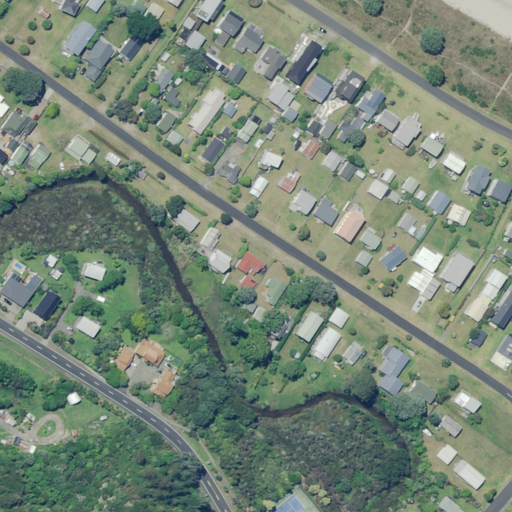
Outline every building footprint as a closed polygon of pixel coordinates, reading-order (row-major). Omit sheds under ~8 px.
[(51,0),(51,1),(59,5),(57,10),(70,16),(77,0),(51,0)] [(101,0),(89,0),(85,7),(94,12),(101,0)] [(216,0),(202,0),(192,16),(202,22),(204,18),(208,21),(219,3),(216,1),(216,0)] [(144,8),(134,1),(130,8),(140,15),(144,8)] [(162,10),(151,4),(144,16),(154,23),(162,10)] [(48,14),(41,9),(38,14),(45,19),(48,14)] [(240,20),(226,11),(216,27),(221,30),(214,41),(221,46),(227,37),(229,37),(240,20)] [(92,31),(79,22),(61,47),(74,56),(92,31)] [(259,32),(248,24),(232,47),(241,53),(245,47),(252,52),(260,41),(255,37),(259,32)] [(202,39),(190,31),(181,45),(193,53),(202,39)] [(141,43),(131,35),(118,52),(128,60),(141,43)] [(97,69),(110,51),(108,49),(110,47),(98,38),(82,59),(90,65),(82,75),(91,82),(99,71),(97,69)] [(275,54),(266,48),(258,59),(266,65),(259,75),(267,80),(284,57),(276,51),(275,54)] [(224,67),(219,74),(235,84),(243,71),(232,65),(229,70),(224,67)] [(171,80),(169,79),(171,75),(163,69),(151,85),(156,88),(154,91),(158,94),(165,84),(168,85),(171,80)] [(329,84),(314,75),(301,94),(316,103),(329,84)] [(177,78),(172,82),(176,86),(181,81),(177,78)] [(284,89),(275,83),(264,100),(281,111),(291,97),(282,91),(284,89)] [(177,92),(170,87),(162,99),(174,107),(178,101),(173,98),(177,92)] [(223,96),(214,89),(210,94),(207,92),(201,101),(203,103),(195,115),(192,113),(189,118),(191,119),(188,125),(191,128),(190,130),(197,135),(222,102),(219,100),(223,96)] [(375,106),(360,96),(353,107),(368,117),(375,106)] [(219,112),(229,118),(235,109),(230,106),(232,104),(229,102),(227,101),(219,112)] [(296,113),(286,107),(280,116),(289,123),(296,113)] [(395,120),(380,110),(372,122),(387,131),(395,120)] [(174,118),(165,111),(154,126),(163,133),(174,118)] [(0,130),(11,138),(5,147),(11,152),(18,143),(15,141),(22,131),(27,134),(35,123),(22,113),(19,117),(13,113),(0,130)] [(401,123),(404,125),(401,130),(398,128),(389,143),(400,150),(409,136),(410,137),(417,126),(413,123),(417,117),(415,116),(411,122),(408,120),(404,118),(401,123)] [(346,128),(340,124),(336,129),(340,132),(335,139),(342,143),(350,130),(357,134),(363,124),(365,120),(362,118),(360,122),(352,117),(346,128)] [(334,125),(325,119),(321,126),(311,120),(304,131),(314,137),(317,134),(325,139),(334,125)] [(255,125),(248,120),(236,137),(243,142),(255,125)] [(180,138),(171,131),(165,140),(175,147),(180,138)] [(428,134),(425,138),(424,137),(417,147),(432,157),(439,146),(440,147),(442,143),(428,134)] [(77,161),(79,159),(86,164),(94,154),(84,147),(87,144),(74,135),(64,148),(63,151),(77,161)] [(224,144),(213,136),(199,155),(210,163),(224,144)] [(307,139),(301,148),(299,147),(296,151),(300,153),(301,152),(310,158),(318,146),(307,139)] [(49,152),(39,145),(31,155),(33,157),(28,164),(36,170),(49,152)] [(27,153),(19,147),(10,159),(18,165),(27,153)] [(118,160),(108,152),(103,159),(114,166),(118,160)] [(265,167),(266,165),(273,168),(277,158),(263,152),(259,162),(258,164),(265,167)] [(461,163),(460,163),(445,154),(439,164),(455,174),(461,163)] [(239,168),(226,161),(218,174),(225,179),(224,180),(232,185),(236,178),(234,177),(239,168)] [(354,168),(345,162),(337,175),(346,181),(354,168)] [(486,171),(472,165),(460,191),(467,195),(468,192),(477,196),(485,177),(483,176),(486,171)] [(393,174),(386,170),(380,179),(387,184),(393,174)] [(298,175),(295,173),(292,177),(285,173),(277,186),(287,193),(298,175)] [(266,182),(258,177),(248,193),(256,198),(266,182)] [(408,178),(401,189),(410,194),(416,183),(408,178)] [(385,188),(373,180),(365,191),(378,200),(385,188)] [(508,187),(494,181),(486,196),(500,203),(508,187)] [(315,200),(298,189),(286,206),(303,218),(315,200)] [(399,197),(390,191),(386,198),(395,204),(399,197)] [(424,195),(418,191),(414,198),(419,201),(424,195)] [(435,191),(426,205),(439,214),(448,200),(435,191)] [(329,202),(322,198),(310,215),(327,226),(336,213),(327,206),(329,202)] [(451,204),(444,218),(461,226),(468,212),(451,204)] [(196,221),(180,210),(172,221),(188,233),(196,221)] [(345,242),(360,219),(347,211),(332,234),(345,242)] [(414,220),(404,213),(396,226),(410,235),(414,229),(410,227),(414,220)] [(511,223),(509,222),(502,237),(511,241),(511,223)] [(209,228),(199,245),(209,251),(216,240),(214,240),(218,233),(209,228)] [(378,240),(364,230),(357,240),(371,250),(378,240)] [(403,256),(394,246),(377,260),(386,271),(403,256)] [(430,270),(439,258),(432,253),(431,255),(419,248),(410,263),(415,266),(427,274),(430,270)] [(205,264),(220,273),(229,259),(214,249),(205,264)] [(511,258),(511,253),(503,250),(500,256),(511,261),(511,258)] [(370,257),(361,251),(354,262),(363,267),(370,257)] [(263,264),(244,252),(233,267),(243,274),(248,268),(255,272),(258,267),(260,269),(263,264)] [(452,254),(437,278),(453,288),(468,264),(452,254)] [(102,269),(101,268),(102,264),(91,264),(90,266),(85,265),(82,276),(98,281),(102,269)] [(490,299),(491,300),(496,291),(494,290),(502,279),(503,280),(505,278),(503,277),(492,269),(486,278),(485,277),(482,281),(485,283),(477,296),(476,295),(463,314),(475,322),(486,307),(485,306),(490,299)] [(59,274),(54,270),(49,276),(54,280),(59,274)] [(428,280),(412,270),(408,276),(410,277),(406,284),(419,293),(428,280)] [(39,281),(31,276),(23,288),(9,277),(0,289),(0,293),(20,308),(39,281)] [(254,283),(244,276),(238,285),(249,292),(254,283)] [(266,300),(264,303),(271,307),(285,286),(270,277),(262,289),(265,290),(260,297),(266,300)] [(428,280),(419,293),(428,299),(437,284),(429,279),(428,280)] [(511,307),(511,287),(509,286),(495,308),(486,321),(498,329),(511,307)] [(57,300),(46,293),(33,314),(44,321),(57,300)] [(255,305),(248,301),(243,309),(250,314),(255,305)] [(266,312),(258,307),(250,318),(259,324),(266,312)] [(346,316),(334,309),(326,321),(338,328),(346,316)] [(318,320),(307,313),(292,335),(304,342),(318,320)] [(96,328),(80,318),(74,328),(90,338),(96,328)] [(283,327),(275,322),(267,334),(275,340),(283,327)] [(338,336),(326,328),(312,350),(314,351),(311,356),(320,361),(322,357),(324,358),(338,336)] [(485,335),(476,329),(468,341),(477,347),(485,335)] [(495,351),(511,361),(511,340),(505,336),(495,351)] [(143,341),(141,340),(133,353),(155,367),(162,357),(161,352),(144,340),(143,341)] [(360,352),(350,345),(341,358),(350,365),(360,352)] [(132,353),(122,347),(110,366),(121,372),(132,353)] [(393,379),(407,359),(391,348),(383,359),(385,360),(378,371),(383,375),(376,386),(392,397),(401,384),(393,379)] [(173,376),(163,370),(150,393),(161,399),(169,385),(168,385),(173,376)] [(435,392),(415,379),(408,389),(428,402),(435,392)] [(476,405),(459,392),(452,402),(469,414),(476,405)] [(15,421),(10,418),(12,416),(8,414),(7,416),(4,421),(12,426),(15,421)] [(459,428),(444,416),(437,425),(452,437),(459,428)] [(27,444),(15,438),(12,444),(25,450),(27,444)] [(455,453),(445,445),(435,457),(445,465),(455,453)] [(470,492),(476,486),(475,485),(479,481),(469,471),(467,472),(462,467),(454,475),(470,492)] [(460,511),(457,509),(458,508),(445,497),(436,506),(442,511),(460,511)]
